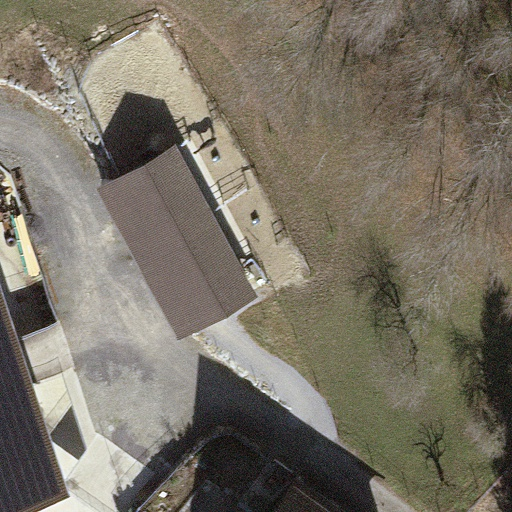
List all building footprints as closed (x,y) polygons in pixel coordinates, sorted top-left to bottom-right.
[(172,141),(102,180),(183,324),(253,285),(172,141)] [(0,323),(0,494),(52,477),(0,323)] [(116,511),(126,511),(160,466),(102,424),(65,475),(116,511)] [(143,511),(256,511),(181,459),(143,511)] [(246,500),(262,511),(274,511),(294,485),(300,477),(275,460),(246,500)] [(330,511),(294,485),(274,511),(330,511)]
